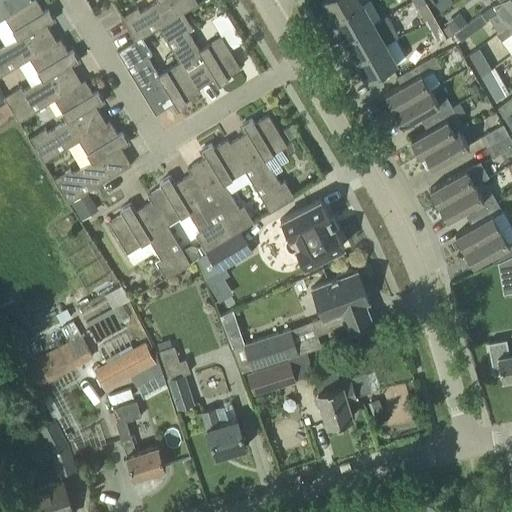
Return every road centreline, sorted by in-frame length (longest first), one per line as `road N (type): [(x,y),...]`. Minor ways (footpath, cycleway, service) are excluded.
road 1 (residential): [(468,446),(407,248),(299,62)]
road 2 (residential): [(299,62),(160,145),(71,0)]
road 3 (residential): [(243,511),(468,446)]
